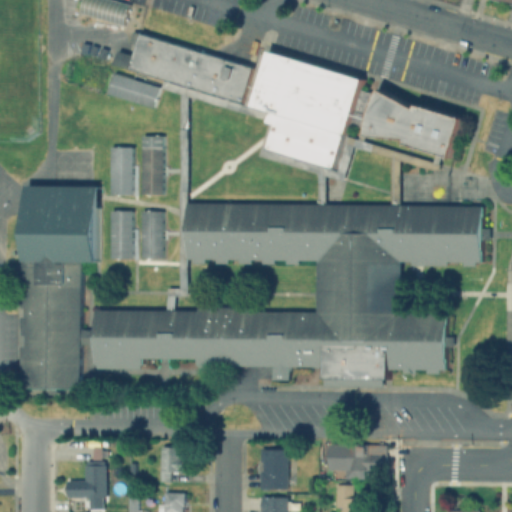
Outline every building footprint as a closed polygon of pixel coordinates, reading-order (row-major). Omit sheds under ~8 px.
[(81,0),(112,0),(129,5),(123,25),(78,11),(81,0)] [(244,103),(115,65),(119,51),(134,56),(137,47),(129,44),(132,31),(139,33),(144,18),(155,21),(151,37),(255,68),(244,103)] [(365,80),(338,169),(270,149),(277,126),(269,124),(272,112),(254,107),(271,52),(365,80)] [(115,74),(160,88),(154,109),(109,95),(115,74)] [(467,119),(455,158),(408,144),(410,141),(370,138),(372,120),(376,106),(385,90),(419,109),(420,105),(467,119)] [(63,120),(83,120),(83,142),(63,142),(63,120)] [(142,137),(163,138),(162,194),(141,194),(142,137)] [(111,147),(133,148),(132,195),(110,195),(111,147)] [(188,203),(321,203),(395,204),(482,204),(482,265),(464,265),(464,260),(447,260),(447,264),(412,264),(412,260),(400,260),(400,292),(400,312),(446,312),(446,368),(441,368),(441,371),(428,371),(428,368),(417,368),(417,371),(403,371),(403,368),(389,368),(389,377),(325,377),(325,367),(290,367),(289,379),(272,379),(272,367),(197,367),(197,359),(142,359),(142,366),(95,366),(95,344),(88,344),(81,344),(81,388),(26,387),(26,385),(21,385),(22,345),(26,345),(26,335),(21,335),(21,315),(25,315),(25,308),(22,308),(22,296),(25,296),(25,278),(22,278),(22,260),(27,260),(27,187),(100,187),(100,196),(99,262),(82,262),(82,327),(88,327),(95,327),(95,310),(171,310),(197,311),(197,308),(254,308),(254,311),(316,311),(316,293),(317,260),(300,259),(300,263),(287,263),(287,259),(277,259),(277,263),(264,263),(264,259),(249,259),(249,263),(240,263),(240,259),(229,259),(229,262),(217,262),(217,259),(206,259),(206,262),(195,262),(195,259),(188,259),(188,203)] [(111,212),(133,212),(133,258),(111,258),(111,212)] [(140,213),(163,213),(162,258),(140,257),(140,213)] [(348,443),(367,443),(367,455),(386,455),(386,470),(367,470),(367,471),(348,471),(348,443)] [(161,447),(181,447),(181,457),(185,457),(185,472),(171,472),(171,480),(161,480),(161,447)] [(260,448),(287,448),(287,489),(260,489),(260,471),(263,471),(263,462),(260,462),(260,448)] [(67,481),(86,481),(86,461),(105,461),(105,497),(67,497),(67,481)] [(353,499),(373,499),(373,511),(343,511),(343,506),(334,506),(334,485),(353,485),(353,499)] [(127,511),(127,498),(137,498),(137,511),(156,511),(156,498),(164,498),(164,492),(184,492),(184,506),(182,506),(182,511),(127,511)] [(262,511),(262,497),(287,497),(287,511),(262,511)]
